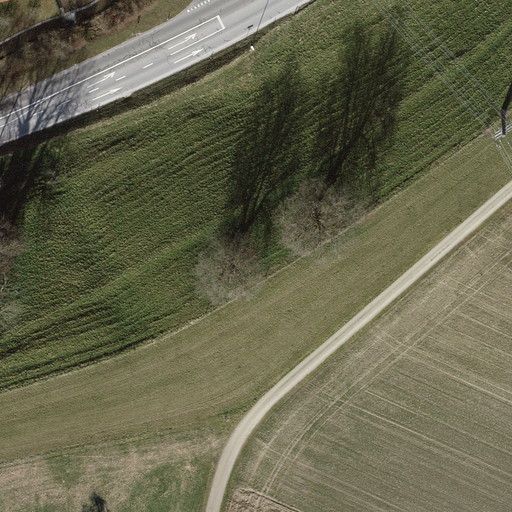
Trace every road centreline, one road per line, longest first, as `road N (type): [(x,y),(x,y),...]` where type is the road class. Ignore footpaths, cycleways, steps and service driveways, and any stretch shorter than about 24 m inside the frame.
road 1 (track): [(511,192),(231,437),(216,511)]
road 2 (tertiary): [(0,126),(97,91),(234,24)]
